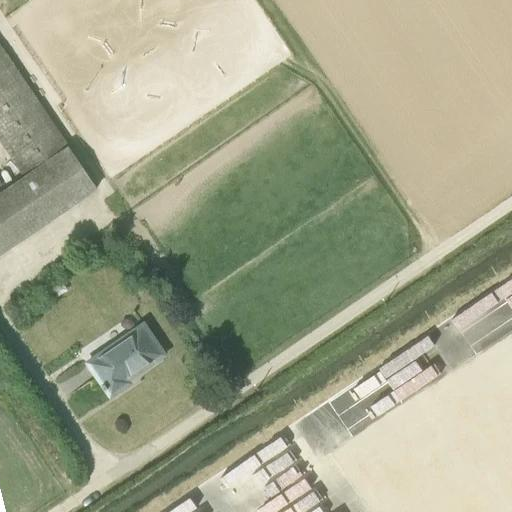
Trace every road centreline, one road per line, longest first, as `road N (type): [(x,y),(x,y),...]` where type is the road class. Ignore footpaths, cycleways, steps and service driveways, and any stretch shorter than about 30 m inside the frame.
road 1 (unclassified): [(511,200),(56,511)]
road 2 (unknown): [(0,315),(110,474)]
